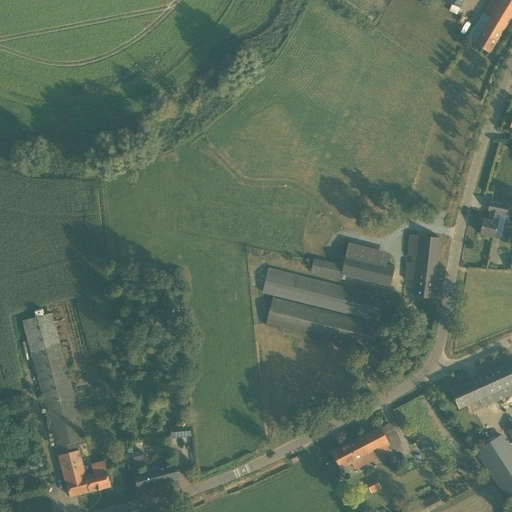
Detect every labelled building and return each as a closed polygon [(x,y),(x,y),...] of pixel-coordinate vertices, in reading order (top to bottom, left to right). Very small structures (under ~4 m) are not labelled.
[(462,0),(440,0),(441,0),(452,5),(459,8),(463,0),(462,0)] [(469,37),(476,41),(474,44),(490,53),(511,15),(511,0),(490,0),(483,13),(490,17),(482,30),(475,26),(469,37)] [(497,222),(499,213),(508,214),(510,206),(490,202),(488,211),(490,211),(488,220),(483,219),(480,234),(494,237),(497,222)] [(440,238),(439,238),(409,234),(407,255),(412,256),(411,262),(406,261),(404,279),(416,281),(414,296),(433,299),(440,238)] [(343,266),(323,261),(314,259),(311,271),(320,273),(345,279),(346,276),(390,287),(395,267),(387,264),(390,253),(349,242),(343,266)] [(376,299),(377,296),(269,269),(263,292),(366,318),(365,321),(273,298),(266,325),(371,351),(378,322),(374,321),(375,316),(380,317),(384,301),(376,299)] [(85,440),(59,343),(51,313),(23,320),(65,481),(66,481),(70,497),(111,487),(106,470),(104,461),(91,464),(94,474),(86,476),(77,442),(85,440)] [(511,361),(450,389),(458,409),(479,399),(483,407),(511,393),(511,361)] [(0,476),(5,497),(52,485),(30,405),(0,412),(0,476)] [(400,445),(389,423),(333,452),(341,468),(352,462),(355,469),(400,445)] [(511,446),(511,445),(507,443),(501,435),(478,450),(480,453),(477,456),(508,504),(511,502),(511,501),(511,446)] [(139,490),(178,479),(174,463),(140,473),(137,460),(144,458),(142,451),(129,455),(134,474),(139,490)] [(371,493),(381,488),(377,479),(367,484),(371,493)] [(412,506),(415,511),(425,511),(442,504),(436,493),(412,506)]
